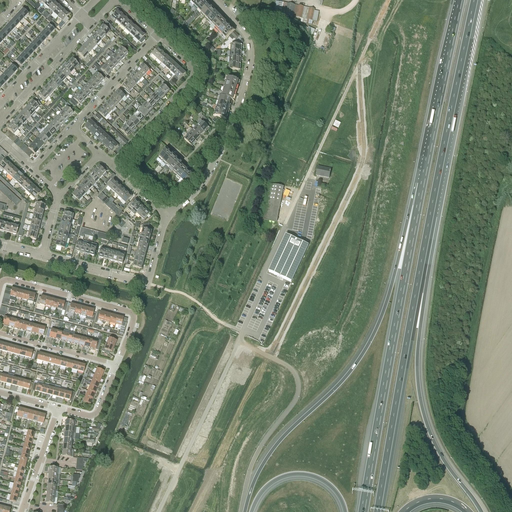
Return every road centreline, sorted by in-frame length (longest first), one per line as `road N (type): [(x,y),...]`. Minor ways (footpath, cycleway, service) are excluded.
road 1 (motorway): [(421,181),(394,276),(358,354),(273,447),(243,511)]
road 2 (motorway): [(421,181),(363,511)]
road 3 (motorway): [(482,511),(436,447),(421,401),(419,331),(432,215)]
road 4 (motorway): [(379,511),(432,215)]
road 5 (track): [(144,418),(192,306),(171,298),(116,431)]
road 6 (motorway): [(432,215),(475,0)]
road 7 (residential): [(206,179),(251,54),(217,0)]
road 8 (motorway): [(460,0),(421,181)]
road 9 (residential): [(116,365),(130,311),(6,278)]
road 10 (residential): [(112,166),(194,76),(156,35)]
road 11 (residential): [(0,123),(90,25)]
road 12 (motorway): [(251,511),(264,488),(296,474),(333,484),(347,511)]
road 13 (residential): [(71,127),(156,35)]
road 14 (residential): [(116,365),(0,333)]
